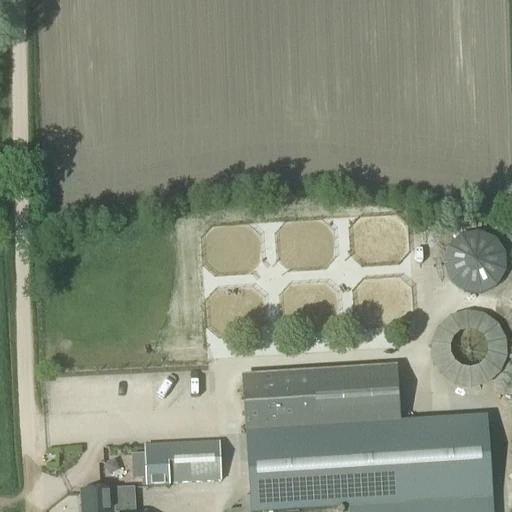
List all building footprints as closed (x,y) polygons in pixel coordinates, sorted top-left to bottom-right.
[(422,336),(429,386),(497,377),(491,338),(472,341),(470,330),(422,336)] [(240,511),(332,511),(332,506),(343,506),(343,511),(488,511),(484,419),(397,424),(394,370),(240,379),(248,500),(239,501),(240,511)] [(181,411),(181,401),(134,400),(134,410),(181,411)] [(109,429),(71,430),(71,441),(109,440),(109,429)] [(218,446),(143,449),(144,467),(170,466),(170,483),(170,485),(220,483),(218,446)] [(105,448),(71,448),(70,468),(105,468),(105,448)] [(170,483),(170,466),(144,467),(144,469),(143,469),(143,491),(167,490),(167,483),(170,483)] [(82,511),(113,511),(113,496),(82,497),(82,511)]
